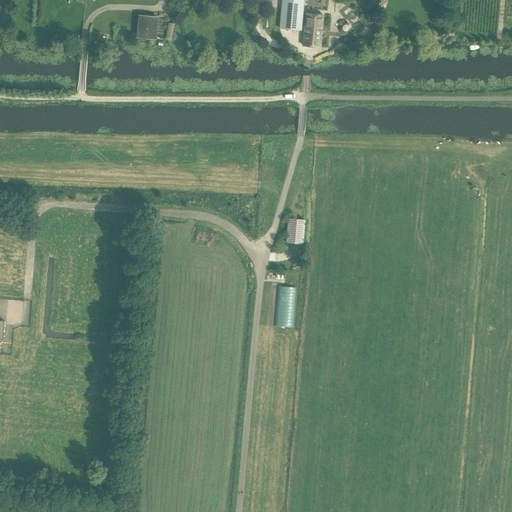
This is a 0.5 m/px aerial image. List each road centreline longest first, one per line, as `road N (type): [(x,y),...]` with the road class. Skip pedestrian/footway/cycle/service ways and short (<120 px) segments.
road 1 (track): [(303,96),(0,95)]
road 2 (unclassified): [(239,511),(262,267)]
road 3 (residential): [(262,267),(300,139),(303,96)]
